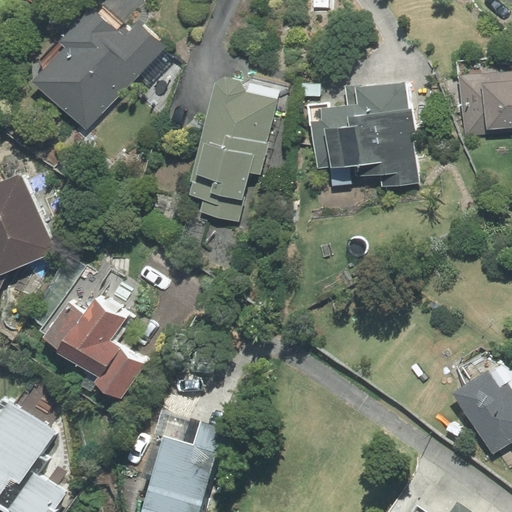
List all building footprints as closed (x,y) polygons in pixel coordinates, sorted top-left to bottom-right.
[(133,31),(102,0),(101,0),(65,35),(72,43),(39,74),(88,125),(170,45),(145,19),(133,31)] [(511,69),(463,72),(467,134),(511,130),(511,69)] [(252,82),(225,75),(191,208),(245,222),(262,154),(269,156),(284,95),(250,87),(252,82)] [(350,102),(330,103),(330,117),(317,117),(319,164),(382,161),(383,185),(425,183),(421,107),(417,107),(415,80),(349,83),(350,102)] [(62,250),(29,168),(0,180),(0,294),(4,296),(13,270),(62,250)] [(97,256),(46,329),(98,366),(88,381),(112,398),(144,351),(124,337),(138,317),(126,308),(141,287),(97,256)] [(495,369),(459,388),(495,455),(511,445),(511,380),(504,385),(495,369)] [(15,399),(0,420),(0,511),(4,511),(7,508),(12,511),(57,511),(74,488),(47,470),(55,458),(46,452),(61,431),(15,399)] [(239,440),(181,422),(153,511),(209,511),(224,462),(231,464),(239,440)]
